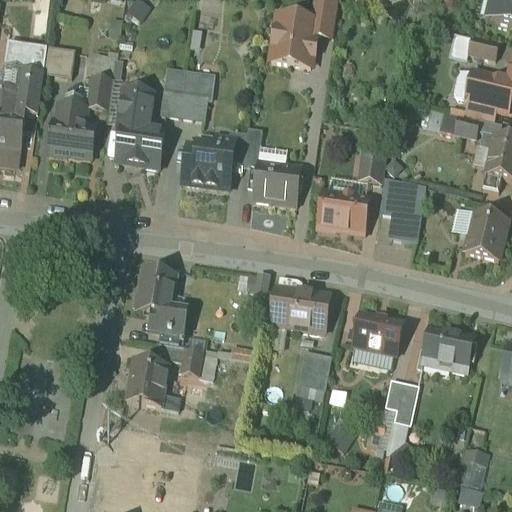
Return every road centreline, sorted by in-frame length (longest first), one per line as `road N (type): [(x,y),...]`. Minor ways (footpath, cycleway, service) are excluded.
road 1 (residential): [(122,240),(511,313)]
road 2 (residential): [(122,240),(76,511)]
road 3 (residential): [(0,345),(22,227)]
